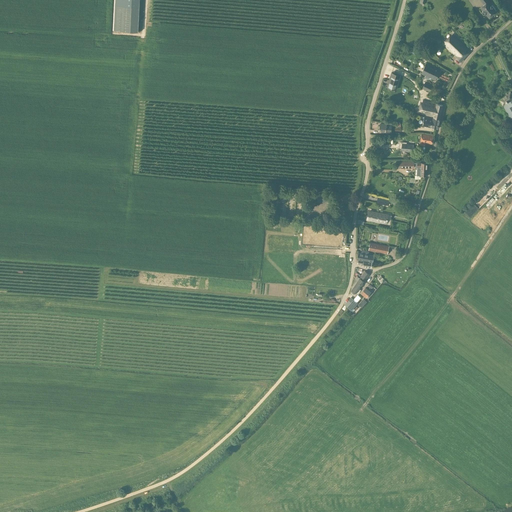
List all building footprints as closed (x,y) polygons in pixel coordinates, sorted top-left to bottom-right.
[(138,32),(139,0),(115,0),(114,31),(138,32)] [(483,11),(482,12),(482,13),(482,14),(483,15),(485,15),(486,15),(486,14),(489,17),(496,12),(490,5),(492,4),(488,0),(480,0),(484,5),(481,7),(483,11)] [(456,58),(460,62),(470,52),(454,36),(445,45),(454,54),(455,53),(458,56),(456,58)] [(426,64),(422,74),(435,80),(440,70),(426,64)] [(396,90),(401,75),(391,72),(387,87),(396,90)] [(425,82),(423,88),(429,91),(432,86),(425,82)] [(503,105),(503,106),(511,120),(511,95),(510,92),(499,99),(503,105)] [(421,113),(433,117),(440,119),(443,105),(437,104),(424,101),(421,113)] [(422,125),(431,127),(438,128),(440,119),(433,117),(433,118),(430,117),(430,116),(425,115),(425,116),(424,116),(422,125)] [(402,131),(400,122),(393,123),(394,132),(402,131)] [(379,132),(386,132),(386,131),(389,131),(389,132),(391,133),(392,124),(389,124),(389,125),(386,125),(387,124),(380,124),(380,126),(378,126),(378,130),(380,130),(379,132)] [(421,142),(420,146),(425,147),(425,143),(432,144),(433,136),(422,134),(421,142)] [(413,144),(404,143),(403,152),(409,152),(410,150),(413,150),(413,144)] [(414,161),(414,162),(414,167),(415,167),(417,167),(417,176),(415,176),(415,179),(420,179),(421,176),(426,176),(427,176),(427,163),(421,163),(417,162),(417,161),(414,161)] [(488,201),(494,192),(488,188),(481,197),(483,198),(482,200),(484,201),(485,199),(488,201)] [(325,202),(326,194),(318,194),(317,202),(325,202)] [(387,218),(368,214),(366,222),(366,223),(385,227),(387,218)] [(387,254),(389,246),(370,243),(369,250),(387,254)] [(357,259),(364,260),(373,262),(374,255),(358,252),(357,259)] [(357,281),(362,285),(369,274),(365,271),(360,278),(359,277),(360,276),(358,274),(357,276),(358,276),(355,280),(358,281),(357,281)] [(362,285),(357,281),(353,288),(354,288),(352,290),(353,291),(352,293),(355,295),(357,291),(358,291),(362,285)] [(366,298),(371,292),(365,288),(361,294),(366,298)] [(351,297),(345,305),(352,310),(358,303),(351,297)] [(364,299),(358,304),(361,307),(367,302),(364,299)]
